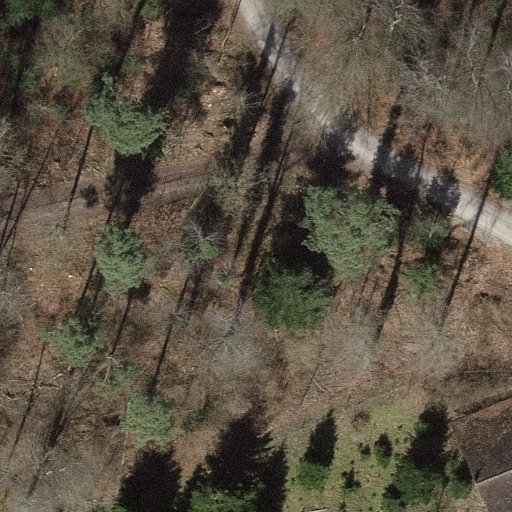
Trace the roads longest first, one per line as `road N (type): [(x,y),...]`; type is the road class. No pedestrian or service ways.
road 1 (track): [(0,218),(253,162),(388,170)]
road 2 (track): [(511,242),(388,170),(305,99),(245,0)]
